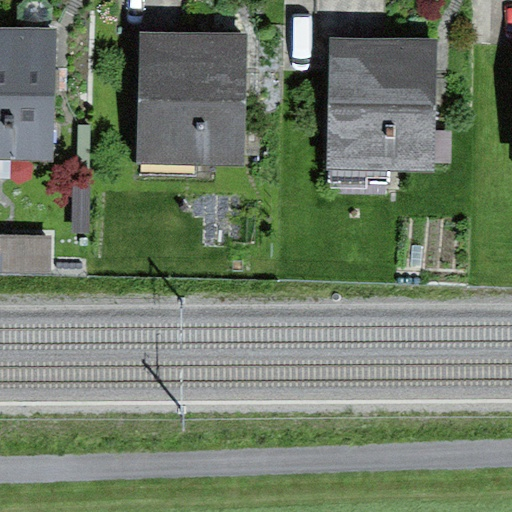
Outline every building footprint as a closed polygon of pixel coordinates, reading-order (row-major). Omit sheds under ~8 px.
[(55,32),(0,30),(0,162),(52,164),(55,32)] [(247,39),(140,36),(136,168),(243,171),(247,39)] [(438,42),(331,40),(329,172),(436,174),(435,166),(436,133),(438,42)] [(450,133),(436,133),(435,166),(449,166),(450,133)] [(50,240),(0,240),(0,278),(51,278),(50,240)]
